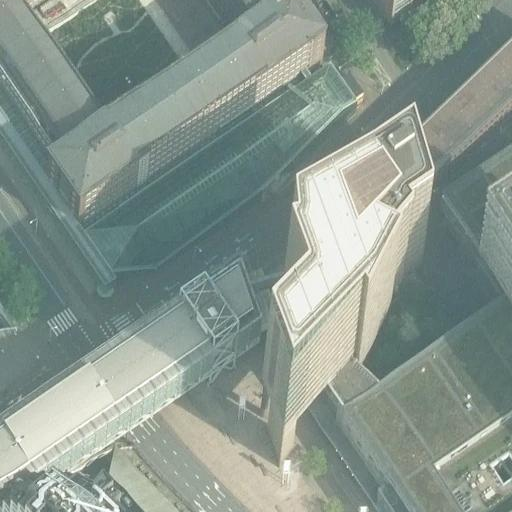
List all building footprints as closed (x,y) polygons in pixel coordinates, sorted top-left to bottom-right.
[(0,0),(0,149),(15,171),(26,187),(30,193),(103,299),(105,298),(108,300),(111,299),(112,298),(113,297),(113,296),(113,294),(112,293),(114,291),(110,285),(154,276),(260,203),(262,184),(275,175),(290,175),(355,115),(328,75),(309,88),(303,80),(321,68),(321,67),(314,58),(295,30),(289,21),(288,22),(281,11),(273,0),(0,0)] [(364,0),(370,7),(382,26),(389,35),(410,20),(403,11),(406,9),(406,10),(420,0),(364,0)] [(354,45),(338,21),(329,27),(345,50),(354,45)] [(511,66),(321,250),(322,252),(324,250),(328,256),(343,246),(344,247),(378,297),(408,277),(410,279),(415,276),(420,272),(417,261),(408,229),(406,224),(511,121),(511,66)] [(511,511),(511,173),(436,225),(505,325),(486,338),(376,413),(339,439),(353,459),(347,463),(358,479),(353,483),(358,491),(356,492),(369,511),(511,511)] [(290,368),(256,407),(266,433),(278,469),(292,453),(324,415),(327,418),(326,418),(323,419),(321,421),(320,423),(320,426),(322,429),(325,430),(328,430),(330,428),(332,425),(334,429),(333,431),(339,439),(376,413),(344,382),(378,297),(344,247),(343,246),(328,256),(282,287),(283,299),(285,316),(279,318),(278,318),(295,366),(293,366),(290,368)] [(206,389),(257,353),(247,323),(237,294),(172,338),(0,455),(0,511),(24,511),(39,502),(60,489),(96,464),(119,448),(206,389)] [(179,511),(119,448),(110,487),(133,511),(179,511)] [(67,511),(39,502),(48,511),(67,511)]
